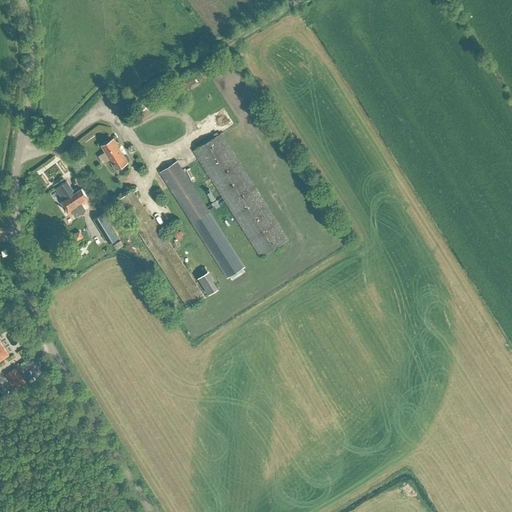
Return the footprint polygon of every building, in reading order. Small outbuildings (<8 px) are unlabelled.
[(155,96),(142,103),(145,108),(158,101),(155,96)] [(205,106),(218,126),(232,118),(219,97),(205,106)] [(261,257),(288,240),(221,133),(194,150),(261,257)] [(115,169),(128,162),(113,138),(101,145),(105,151),(109,159),(115,169)] [(105,151),(98,155),(103,163),(109,159),(105,151)] [(245,267),(177,161),(160,172),(228,278),(245,267)] [(136,179),(143,173),(138,167),(131,174),(136,179)] [(83,204),(89,200),(81,189),(79,191),(77,188),(73,190),(67,181),(56,189),(64,201),(61,203),(68,214),(72,211),(75,215),(79,213),(83,213),(85,209),(83,204)] [(188,308),(204,297),(154,218),(152,219),(133,189),(116,200),(136,230),(137,229),(188,308)] [(113,207),(104,211),(116,238),(125,234),(113,207)] [(91,220),(106,245),(114,240),(100,215),(91,220)] [(79,230),(73,234),(76,240),(83,236),(79,230)] [(120,240),(114,245),(116,249),(123,245),(120,241),(120,240)] [(123,259),(135,276),(143,271),(130,253),(123,259)] [(209,293),(218,288),(207,271),(201,274),(201,275),(198,277),(209,293)] [(0,361),(9,355),(0,341),(0,361)] [(28,383),(17,366),(6,373),(13,384),(15,383),(19,389),(28,383)]
